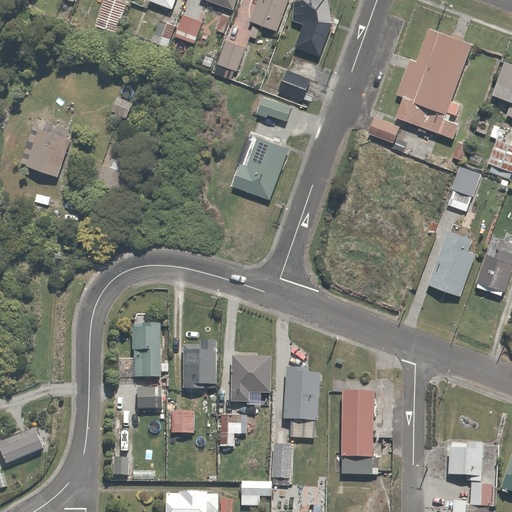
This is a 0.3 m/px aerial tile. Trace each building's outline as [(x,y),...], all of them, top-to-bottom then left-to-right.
[(120,0),(109,0),(99,27),(122,36),(134,5),(120,0)] [(155,0),(178,10),(182,0),(155,0)] [(209,0),(239,10),(242,0),(209,0)] [(262,0),(255,22),(283,32),(294,0),(262,0)] [(300,48),(324,57),(338,25),(334,0),(307,0),(311,23),(300,48)] [(187,16),(179,37),(200,44),(208,23),(187,16)] [(172,48),(180,27),(165,21),(156,42),(172,48)] [(474,42),(435,27),(401,117),(455,137),(462,116),(448,111),(474,42)] [(230,41),(221,64),(240,72),(249,49),(230,41)] [(511,63),(509,63),(496,96),(511,101),(511,63)] [(282,92),(307,102),(316,81),(291,71),(282,92)] [(292,123),(297,109),(268,97),(261,115),(272,120),(274,116),(292,123)] [(122,99),(116,112),(134,120),(140,107),(122,99)] [(62,178),(79,131),(43,118),(26,163),(33,166),(33,167),(62,178)] [(400,142),(405,128),(378,119),(373,134),(400,142)] [(237,185),(274,199),(292,149),(263,138),(252,166),(245,164),(237,185)] [(511,142),(503,138),(491,165),(495,167),(493,172),(511,180),(511,142)] [(473,147),(462,142),(456,155),(467,160),(473,147)] [(106,164),(97,182),(124,195),(133,177),(106,164)] [(487,177),(465,166),(454,189),(477,199),(487,177)] [(54,204),(34,202),(32,216),(52,219),(54,204)] [(478,243),(451,234),(434,283),(467,295),(481,256),(474,253),(478,243)] [(511,284),(511,242),(498,238),(482,284),(509,294),(511,284)] [(166,364),(167,325),(164,325),(164,313),(137,313),(137,361),(123,361),(123,380),(166,380),(166,374),(174,374),(174,364),(166,364)] [(189,346),(188,391),(208,392),(208,390),(219,390),(220,387),(223,387),(223,343),(206,342),(205,347),(189,346)] [(237,358),(236,404),(251,404),(251,407),(271,408),(271,396),(276,396),(277,359),(237,358)] [(292,368),(289,421),(296,422),(295,440),(317,441),(319,423),(323,423),(326,376),(314,375),(314,369),(292,368)] [(164,389),(141,390),(141,410),(164,410),(164,389)] [(349,394),(345,475),(377,477),(380,395),(349,394)] [(199,435),(199,413),(176,413),(175,435),(199,435)] [(226,417),(225,450),(239,450),(240,436),(246,436),(246,418),(226,417)] [(1,445),(9,464),(47,449),(39,430),(1,445)] [(487,446),(455,444),(453,477),(486,479),(487,446)] [(296,480),(296,446),(276,446),(275,479),(296,480)] [(117,460),(117,476),(132,476),(132,460),(117,460)] [(0,484),(2,490),(10,488),(7,475),(0,477),(0,484)] [(276,498),(277,483),(246,482),(246,507),(264,507),(265,498),(276,498)] [(497,488),(476,486),(473,508),(494,510),(497,488)] [(171,511),(224,511),(225,495),(171,495),(171,511)] [(469,511),(469,503),(457,503),(456,511),(469,511)]
